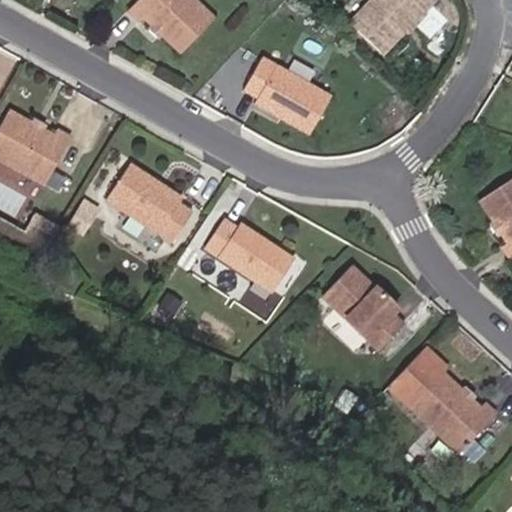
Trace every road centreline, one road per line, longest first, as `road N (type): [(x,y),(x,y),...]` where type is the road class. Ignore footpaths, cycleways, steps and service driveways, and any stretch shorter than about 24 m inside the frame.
road 1 (residential): [(384,176),(299,183),(124,113),(0,36)]
road 2 (residential): [(384,176),(476,85),(481,0)]
road 3 (residential): [(511,346),(384,176)]
